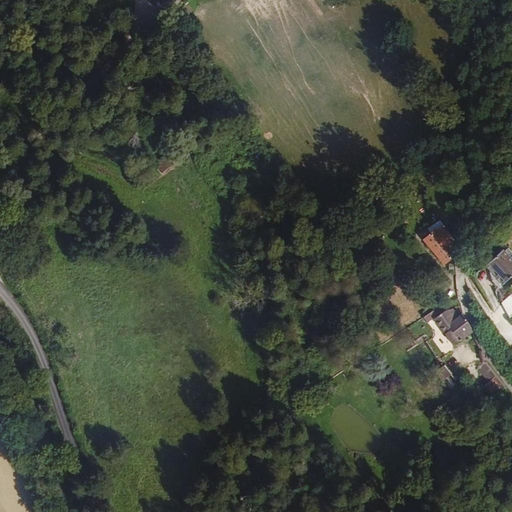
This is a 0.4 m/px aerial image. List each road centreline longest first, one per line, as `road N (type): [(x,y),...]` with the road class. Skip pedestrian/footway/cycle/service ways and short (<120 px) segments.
road 1 (residential): [(511,386),(491,362),(461,277),(483,0)]
road 2 (unclassified): [(99,511),(31,337),(0,294)]
road 3 (unclassified): [(0,189),(17,154),(141,25)]
